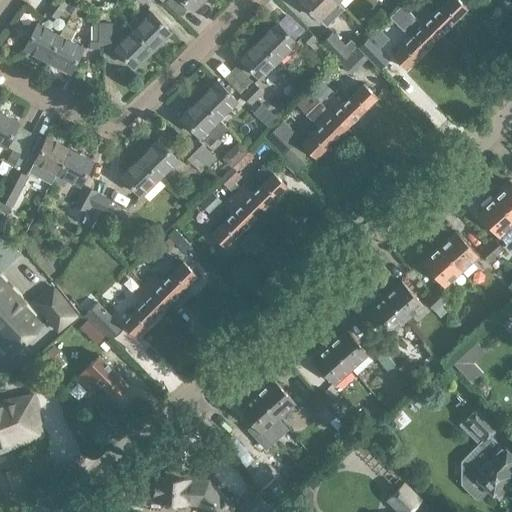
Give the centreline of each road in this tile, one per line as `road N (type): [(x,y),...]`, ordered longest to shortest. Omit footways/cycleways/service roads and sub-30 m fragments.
road 1 (residential): [(42,511),(245,354),(511,114)]
road 2 (residential): [(0,73),(113,133),(248,0)]
